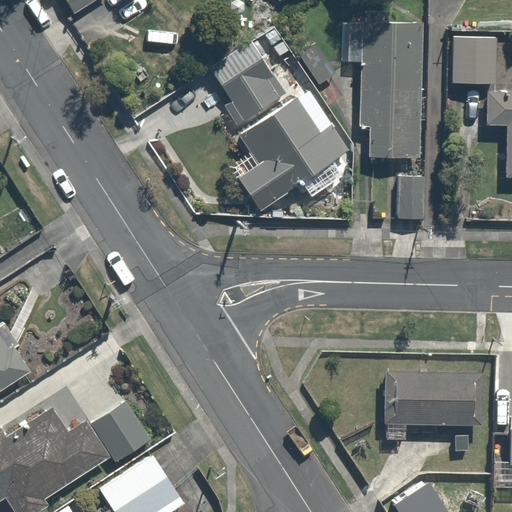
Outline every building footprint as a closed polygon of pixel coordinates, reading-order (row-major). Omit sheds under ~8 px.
[(63,0),(90,40),(148,0),(63,0)] [(423,23),(346,21),(344,62),(363,63),(360,130),(370,130),(369,161),(418,163),(423,23)] [(496,38),(453,36),(450,87),(493,89),(496,38)] [(279,95),(248,41),(201,68),(253,157),(231,170),(255,212),(300,186),(307,197),(346,174),(337,158),(350,151),(332,119),(315,129),(291,88),(279,95)] [(511,96),(486,95),(485,127),(506,127),(504,177),(511,177),(511,96)] [(433,174),(392,172),(390,221),(431,223),(433,174)] [(0,327),(0,384),(27,366),(0,327)] [(476,371),(388,367),(384,443),(411,444),(412,425),(473,428),(476,371)] [(52,401),(0,429),(0,498),(3,497),(11,511),(17,511),(148,439),(126,399),(68,431),(52,401)] [(153,452),(101,489),(115,508),(117,511),(169,511),(187,500),(153,452)] [(487,511),(488,491),(465,491),(465,511),(487,511)] [(78,511),(68,497),(46,511),(78,511)]
